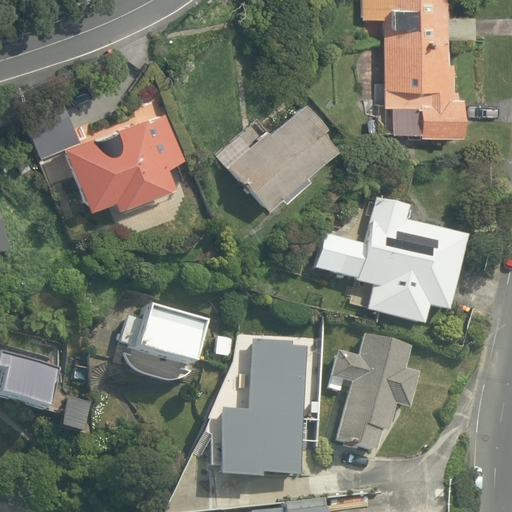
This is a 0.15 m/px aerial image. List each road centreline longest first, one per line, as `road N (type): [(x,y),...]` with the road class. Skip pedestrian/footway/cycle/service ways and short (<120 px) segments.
road 1 (residential): [(0,63),(159,0)]
road 2 (residential): [(511,365),(495,511)]
